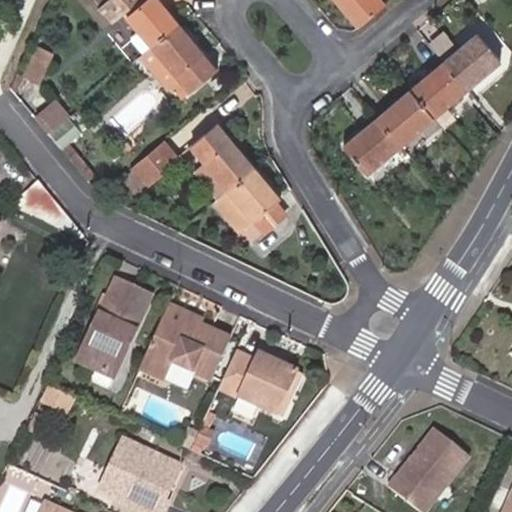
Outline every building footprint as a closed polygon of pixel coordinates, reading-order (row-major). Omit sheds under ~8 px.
[(154,46),(178,25),(158,0),(112,0),(102,8),(111,20),(123,10),(154,46)] [(384,0),(336,0),(346,11),(350,8),(353,12),(349,15),(358,25),(386,2),(384,0)] [(216,68),(178,25),(154,46),(190,89),(216,68)] [(477,34),(445,62),(467,88),(499,59),(477,34)] [(36,45),(25,69),(42,76),(52,52),(36,45)] [(154,46),(142,56),(179,99),(190,89),(154,46)] [(467,88),(445,62),(411,90),(433,116),(467,88)] [(433,116),(411,90),(379,118),(401,144),(433,116)] [(69,117),(70,116),(58,101),(38,119),(50,133),(69,117)] [(82,132),(69,117),(50,133),(63,149),(82,132)] [(401,144),(379,118),(346,146),(368,173),(401,144)] [(255,167),(218,125),(192,147),(205,162),(228,189),(255,167)] [(165,140),(131,168),(146,185),(179,156),(165,140)] [(193,173),(216,199),(228,189),(205,162),(193,173)] [(267,182),(255,167),(214,202),(260,256),(294,226),(285,215),(287,213),(263,185),(267,182)] [(146,185),(131,168),(122,176),(136,193),(146,185)] [(82,237),(37,183),(13,207),(81,241),(82,237)] [(153,297),(117,280),(79,362),(115,379),(130,346),(123,343),(127,335),(134,338),(153,297)] [(191,324),(171,314),(142,378),(168,389),(175,372),(211,388),(230,347),(201,334),(188,328),(191,324)] [(204,329),(191,324),(188,328),(201,334),(204,329)] [(278,373),(282,364),(261,355),(238,406),(256,414),(277,424),(296,381),(284,375),(278,373)] [(288,366),(282,364),(278,373),(284,375),(288,366)] [(71,414),(77,399),(53,389),(47,403),(71,414)] [(250,428),(256,414),(238,406),(232,420),(250,428)] [(212,429),(218,415),(214,413),(207,427),(212,429)] [(42,436),(49,420),(40,416),(33,432),(42,436)] [(213,445),(218,432),(212,429),(207,427),(201,440),(213,445)] [(200,432),(190,428),(183,443),(193,448),(200,432)] [(167,511),(187,467),(121,438),(96,494),(136,511),(167,511)] [(424,511),(460,468),(426,440),(387,490),(414,511),(424,511)] [(64,511),(46,503),(41,511),(64,511)]
